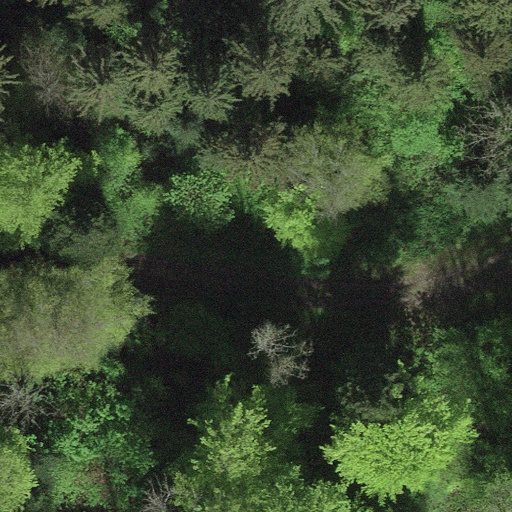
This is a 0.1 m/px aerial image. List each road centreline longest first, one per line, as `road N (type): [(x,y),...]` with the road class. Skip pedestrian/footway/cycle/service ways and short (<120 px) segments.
road 1 (track): [(0,436),(261,393),(337,361),(476,281)]
road 2 (track): [(476,281),(280,289),(0,250)]
